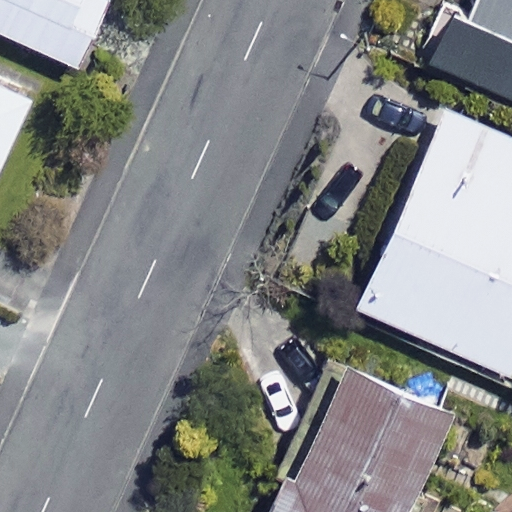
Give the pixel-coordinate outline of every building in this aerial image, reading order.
[(0,0),(0,20),(74,54),(97,0),(0,0)] [(511,0),(454,0),(431,52),(511,88),(511,0)] [(0,149),(29,85),(0,71),(0,149)] [(511,130),(441,98),(352,293),(511,365),(511,363),(511,130)] [(397,511),(454,376),(337,328),(261,511),(397,511)]
